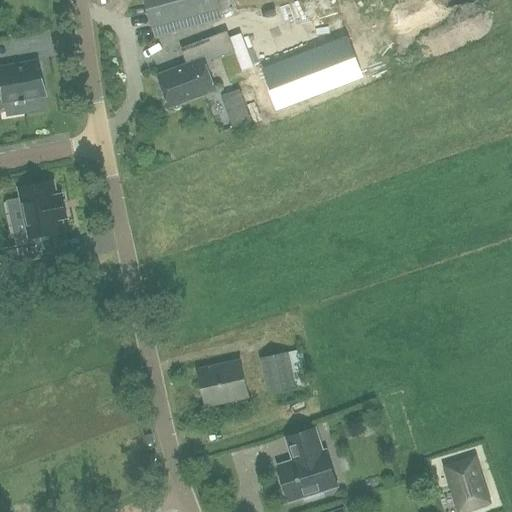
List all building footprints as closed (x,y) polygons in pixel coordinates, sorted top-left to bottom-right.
[(234,0),(145,0),(155,36),(177,31),(176,27),(219,15),(237,11),(234,0)] [(170,106),(213,90),(202,60),(159,76),(170,106)] [(45,95),(41,72),(37,72),(35,63),(0,68),(0,86),(3,102),(20,100),(20,105),(23,105),(24,113),(43,110),(41,96),(45,95)] [(259,86),(266,105),(328,83),(321,64),(259,86)] [(223,97),(229,112),(245,106),(239,91),(223,97)] [(56,198),(53,183),(21,189),(33,244),(7,249),(10,265),(51,256),(48,241),(45,242),(43,236),(63,231),(60,219),(67,217),(63,196),(56,198)] [(268,395),(297,388),(289,352),(260,358),(268,395)] [(207,407),(248,398),(240,360),(199,369),(207,407)] [(322,454),(314,430),(291,438),(299,461),(280,467),(283,476),(279,478),(284,492),(287,491),(290,499),(303,495),(305,501),(323,495),(319,482),(334,478),(326,453),(322,454)] [(443,466),(457,511),(468,511),(493,504),(477,455),(443,466)]
